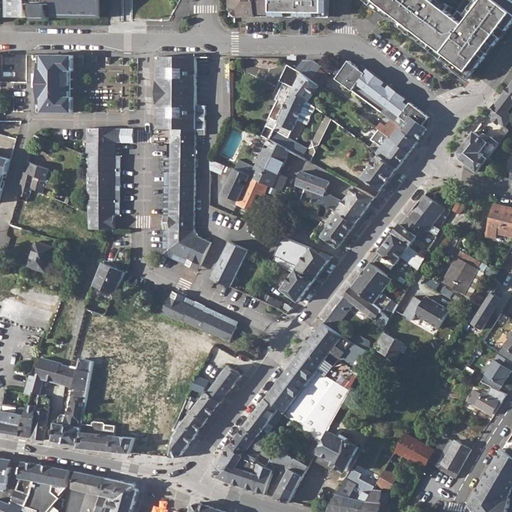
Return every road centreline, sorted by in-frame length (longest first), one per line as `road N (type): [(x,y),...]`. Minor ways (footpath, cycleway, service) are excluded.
road 1 (residential): [(145,122),(145,267),(291,339)]
road 2 (tertiary): [(291,339),(431,163)]
road 3 (residential): [(0,225),(32,118),(145,122)]
road 4 (residential): [(186,480),(0,443)]
road 5 (tertiary): [(186,480),(291,339)]
road 6 (residential): [(149,43),(0,40)]
road 7 (residential): [(344,46),(209,43)]
road 8 (residential): [(451,113),(379,56),(344,46)]
